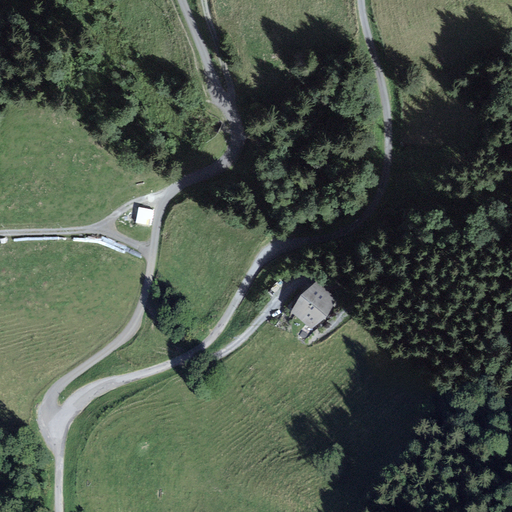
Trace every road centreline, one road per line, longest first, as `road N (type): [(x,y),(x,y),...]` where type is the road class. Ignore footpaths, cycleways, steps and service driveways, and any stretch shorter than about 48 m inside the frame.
road 1 (unclassified): [(361,0),(388,120),(386,177),(370,212),(351,230),(263,257),(204,345),(86,396),(51,426)]
road 2 (unclassified): [(182,0),(234,120),(236,143),(221,166),(167,196),(138,314),(121,339),(58,386),(49,402),(51,426)]
road 3 (track): [(0,235),(92,229),(153,253)]
